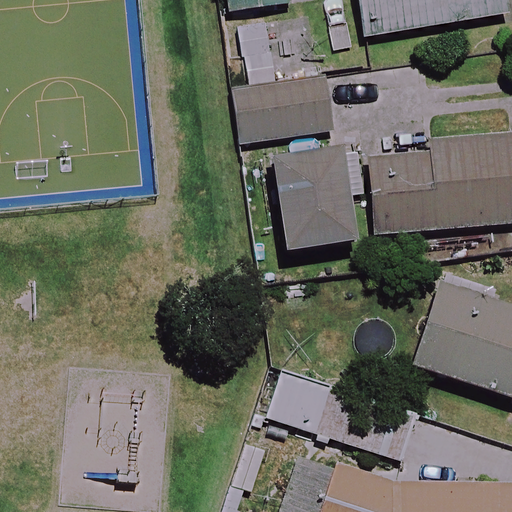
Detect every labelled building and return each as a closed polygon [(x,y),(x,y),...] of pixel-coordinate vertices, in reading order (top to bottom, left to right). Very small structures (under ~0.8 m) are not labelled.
[(286,8),(285,0),(224,0),(227,15),(286,8)] [(504,19),(501,0),(353,0),(359,41),(504,19)] [(330,134),(323,83),(250,93),(257,144),(330,134)] [(511,127),(268,155),(280,255),(511,229),(511,127)] [(511,315),(429,288),(403,368),(511,404),(511,315)] [(413,418),(277,375),(263,423),(399,465),(413,418)] [(511,511),(511,492),(391,490),(292,464),(279,511),(511,511)]
